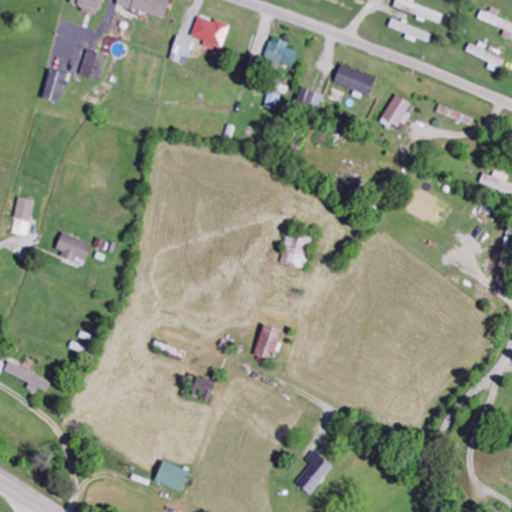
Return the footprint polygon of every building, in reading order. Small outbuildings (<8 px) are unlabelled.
[(102,0),(72,0),(71,4),(82,6),(80,12),(99,16),(102,0)] [(118,0),(117,6),(166,19),(170,0),(118,0)] [(446,15),(409,1),(409,2),(403,0),(397,0),(394,7),(419,16),(418,20),(427,24),(428,20),(442,25),(446,15)] [(511,23),(499,19),(501,12),(492,9),(491,14),(482,11),(479,21),(506,29),(503,37),(511,39),(511,23)] [(418,39),(431,43),(433,33),(392,22),(390,29),(409,34),(407,40),(417,43),(418,39)] [(188,66),(195,43),(177,37),(170,60),(188,66)] [(287,49),(289,43),(272,38),(264,64),(278,68),(279,64),(294,68),(298,52),(287,49)] [(488,69),(499,74),(505,61),(486,52),(487,49),(472,42),(467,53),(491,64),(488,69)] [(81,77),(102,81),(107,55),(86,51),(81,77)] [(335,86),(372,95),(376,76),(339,67),(335,86)] [(43,100),(61,105),(69,76),(51,70),(43,100)] [(320,111),(325,97),(302,88),(297,102),(320,111)] [(382,125),(391,129),(393,127),(404,132),(416,106),(395,96),(382,125)] [(471,126),(474,118),(440,106),(437,114),(471,126)] [(511,184),(508,183),(510,177),(495,172),(493,178),(484,174),(480,185),(511,195),(511,184)] [(32,222),(36,202),(19,198),(15,219),(32,222)] [(31,223),(16,220),(13,234),(28,237),(31,223)] [(282,266),(307,269),(310,237),(286,234),(282,266)] [(76,261),(77,258),(87,262),(92,245),(61,235),(55,254),(76,261)] [(273,362),(283,331),(265,326),(255,356),(273,362)] [(53,381),(8,365),(4,374),(30,383),(27,390),(37,394),(39,389),(48,393),(53,381)] [(210,403),(216,383),(198,378),(192,397),(210,403)] [(312,466),(296,484),(310,496),(334,469),(315,452),(307,462),(312,466)] [(156,482),(182,492),(190,471),(163,462),(156,482)]
